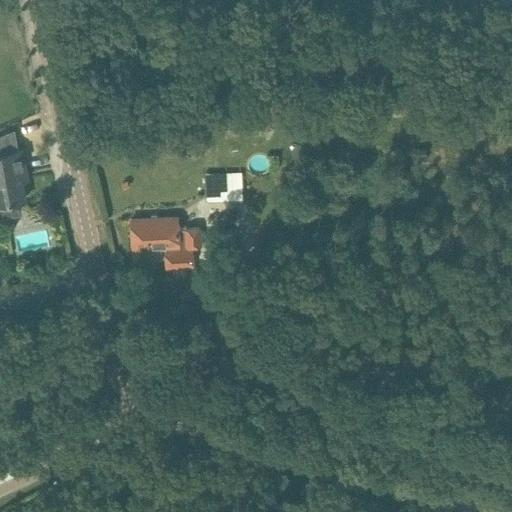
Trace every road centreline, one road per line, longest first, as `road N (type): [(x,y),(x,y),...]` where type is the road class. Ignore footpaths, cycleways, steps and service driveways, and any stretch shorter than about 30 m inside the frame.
road 1 (unclassified): [(130,397),(117,370),(36,0)]
road 2 (unclassified): [(487,511),(252,443)]
road 3 (unclassified): [(0,489),(102,433),(130,397)]
road 4 (unclassified): [(252,443),(130,397)]
